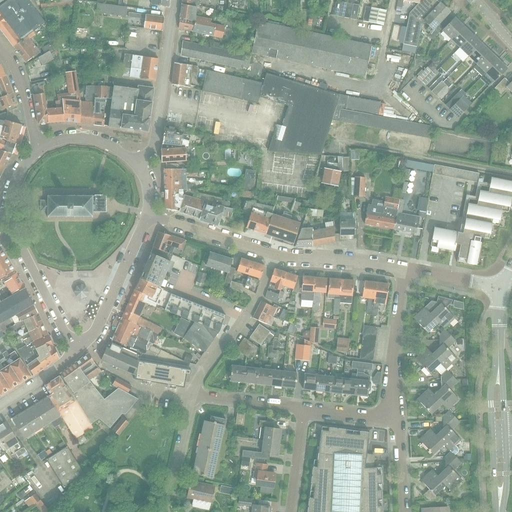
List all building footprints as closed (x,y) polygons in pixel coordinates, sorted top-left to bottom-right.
[(0,28),(1,30),(33,6),(28,0),(5,0),(0,4),(0,28)] [(143,9),(143,0),(127,0),(127,6),(98,3),(96,12),(126,16),(128,6),(143,9)] [(404,1),(419,4),(420,4),(420,0),(398,0),(396,12),(401,13),(404,1)] [(422,25),(425,22),(424,21),(440,3),(437,0),(420,0),(420,4),(419,4),(410,13),(403,44),(417,47),(422,25)] [(249,14),(249,5),(237,2),(237,11),(249,14)] [(342,2),(342,3),(335,2),(333,15),(339,16),(344,17),(347,3),(342,2)] [(359,6),(347,3),(344,17),(357,20),(359,6)] [(443,27),(439,23),(450,11),(440,3),(424,21),(425,22),(430,26),(427,29),(430,32),(428,35),(432,39),(443,27)] [(178,28),(192,31),(195,16),(197,7),(181,4),(178,28)] [(33,6),(1,30),(14,46),(31,33),(45,22),(33,6)] [(368,22),(371,8),(365,7),(362,21),(368,22)] [(386,11),(371,8),(368,22),(383,25),(386,11)] [(162,31),(163,17),(129,12),(128,17),(145,19),(144,29),(162,31)] [(224,27),(221,26),(210,23),(211,19),(195,16),(192,31),(212,36),(213,36),(222,38),(224,27)] [(451,39),(464,25),(455,16),(442,30),(451,39)] [(364,77),(371,45),(259,21),(252,53),(364,77)] [(451,39),(460,47),(462,45),(473,34),(464,25),(451,39)] [(31,33),(14,46),(26,62),(35,55),(36,56),(40,53),(29,38),(33,35),(31,33)] [(468,56),(481,42),(473,34),(462,45),(460,47),(468,56)] [(42,48),(45,53),(49,51),(54,48),(52,42),(42,48)] [(242,68),(244,54),(183,42),(181,55),(242,68)] [(468,56),(477,64),(490,50),(481,42),(468,56)] [(477,64),(485,72),(499,59),(490,50),(477,64)] [(45,53),(38,57),(42,66),(53,58),(49,51),(45,53)] [(123,65),(130,67),(130,71),(129,77),(155,80),(158,58),(125,54),(123,65)] [(499,59),(485,72),(494,81),(508,67),(499,59)] [(197,74),(198,66),(192,66),(191,65),(174,63),(172,84),(178,85),(190,87),(191,78),(189,78),(190,73),(197,74)] [(63,100),(63,107),(64,122),(80,123),(80,101),(75,64),(70,65),(71,72),(65,73),(68,94),(58,96),(59,100),(63,100)] [(421,81),(430,71),(426,68),(417,77),(421,81)] [(261,90),(260,89),(262,83),(206,70),(201,90),(258,103),(260,97),(271,101),(270,105),(280,107),(281,104),(292,107),(282,139),(273,136),(268,151),(321,155),(339,96),(266,73),(261,90)] [(434,75),(430,71),(421,81),(425,85),(434,75)] [(0,96),(12,92),(6,75),(5,76),(0,78),(0,96)] [(511,90),(511,81),(510,84),(504,78),(494,88),(501,94),(508,86),(511,90)] [(446,79),(443,82),(445,85),(436,95),(440,99),(449,89),(448,88),(451,85),(446,79)] [(33,95),(36,108),(46,107),(43,85),(45,85),(44,81),(38,83),(38,86),(39,93),(33,95)] [(445,85),(443,82),(442,83),(441,81),(432,91),(436,95),(445,85)] [(86,86),(85,102),(80,101),(80,123),(93,125),(94,112),(95,86),(86,86)] [(100,112),(101,98),(104,98),(105,87),(95,86),(94,112),(93,125),(104,126),(104,116),(104,112),(100,112)] [(120,128),(147,132),(153,88),(138,86),(138,89),(113,86),(108,126),(120,128)] [(12,92),(0,96),(0,105),(2,110),(17,104),(12,92)] [(449,109),(459,99),(455,95),(445,106),(449,109)] [(345,108),(356,110),(358,98),(347,96),(345,108)] [(459,99),(449,109),(457,117),(471,103),(463,96),(459,99)] [(369,100),(358,98),(356,110),(367,112),(369,100)] [(64,122),(63,107),(63,100),(59,100),(59,101),(55,101),(55,108),(47,108),(49,123),(64,122)] [(380,102),(369,100),(367,112),(377,114),(380,102)] [(38,123),(49,123),(47,108),(46,107),(36,108),(38,123)] [(350,124),(352,112),(340,109),(338,121),(350,124)] [(365,114),(352,112),(350,124),(363,126),(365,114)] [(371,115),(365,114),(363,126),(369,127),(371,115)] [(377,116),(371,115),(369,127),(375,128),(377,116)] [(431,127),(377,116),(375,128),(428,138),(431,127)] [(0,137),(16,144),(22,124),(5,120),(0,119),(0,137)] [(180,146),(182,140),(189,141),(194,142),(195,139),(188,137),(188,136),(188,135),(187,135),(174,132),(174,130),(173,130),(165,128),(164,133),(163,133),(162,144),(168,145),(180,146)] [(16,144),(0,137),(0,149),(12,154),(16,144)] [(180,146),(168,145),(169,149),(162,149),(162,162),(186,160),(196,159),(196,151),(185,152),(185,146),(180,146)] [(0,164),(5,167),(12,154),(0,149),(0,164)] [(432,173),(477,182),(479,173),(434,164),(432,173)] [(164,179),(191,179),(191,176),(197,176),(197,170),(186,170),(186,169),(164,169),(164,179)] [(336,183),(338,171),(327,170),(324,181),(336,183)] [(255,172),(245,171),(243,190),(252,192),(255,172)] [(364,177),(355,176),(354,196),(363,196),(364,177)] [(434,226),(430,246),(454,251),(455,248),(459,249),(457,261),(476,265),(480,242),(479,242),(480,237),(488,238),(491,224),(498,225),(501,210),(508,212),(511,197),(511,180),(491,177),(488,191),(479,190),(477,204),(468,203),(462,233),(458,232),(458,231),(434,226)] [(191,179),(164,179),(164,190),(180,189),(183,189),(186,189),(192,189),(191,179)] [(203,201),(221,206),(223,199),(198,193),(196,198),(185,195),(183,195),(183,189),(180,189),(164,190),(164,206),(168,209),(180,211),(198,216),(199,214),(203,201)] [(92,212),(106,212),(106,194),(105,194),(105,195),(92,195),(92,194),(91,194),(91,196),(84,196),(84,194),(82,194),(82,196),(75,196),(75,194),(74,194),(74,196),(66,196),(66,194),(65,194),(65,196),(57,196),(57,194),(56,194),(56,196),(49,196),(49,194),(47,194),(47,200),(42,200),(42,212),(47,212),(47,218),(48,218),(48,217),(56,217),(56,218),(57,218),(57,217),(65,217),(65,218),(66,218),(66,217),(73,217),(73,218),(75,218),(75,217),(82,217),(82,218),(83,218),(83,217),(91,217),(91,218),(92,218),(92,212)] [(397,210),(399,199),(385,196),(384,201),(373,199),(372,205),(368,204),(367,213),(365,223),(380,227),(380,226),(394,229),(397,210)] [(426,212),(428,198),(422,197),(420,211),(426,212)] [(394,229),(416,233),(419,217),(401,213),(404,200),(399,198),(399,199),(397,210),(394,229)] [(244,204),(242,213),(250,215),(252,207),(272,214),(274,207),(273,207),(246,200),(244,204)] [(203,201),(199,214),(201,215),(200,219),(217,224),(221,212),(225,213),(224,216),(231,218),(233,210),(234,208),(220,206),(221,206),(203,201)] [(301,203),(294,201),(294,202),(291,209),(298,211),(301,203)] [(272,214),(252,207),(250,215),(246,228),(265,234),(272,214)] [(358,234),(358,215),(355,215),(355,212),(353,212),(353,220),(339,220),(340,235),(355,234),(358,234)] [(272,214),(265,234),(279,239),(278,241),(281,243),(292,246),(300,223),(290,220),(291,215),(290,215),(283,213),(282,217),(272,214)] [(301,228),(294,247),(312,246),(334,242),(334,227),(312,231),(312,227),(305,228),(307,222),(303,220),(301,228)] [(164,251),(172,254),(174,247),(181,250),(184,240),(158,232),(153,247),(164,252),(164,251)] [(0,279),(15,271),(1,250),(0,251),(0,279)] [(244,287),(247,280),(242,278),(241,284),(231,282),(235,269),(229,267),(232,259),(210,252),(206,265),(227,271),(224,282),(230,283),(229,287),(242,293),(244,287)] [(140,278),(134,289),(145,294),(142,301),(146,302),(155,306),(164,310),(166,303),(158,300),(159,297),(165,299),(168,291),(164,289),(163,289),(159,287),(170,261),(150,253),(140,278)] [(237,271),(248,274),(252,262),(241,258),(237,271)] [(252,262),(248,274),(260,278),(264,266),(252,262)] [(280,290),(282,285),(286,272),(274,268),(270,281),(277,283),(275,288),(280,290)] [(200,271),(196,282),(203,284),(206,274),(200,271)] [(286,272),(282,285),(294,289),(298,276),(286,272)] [(3,281),(12,295),(25,288),(16,273),(3,281)] [(294,289),(292,293),(301,293),(301,300),(309,300),(313,301),(312,310),(313,310),(315,277),(298,276),(294,289)] [(248,277),(247,280),(244,287),(255,293),(259,281),(248,277)] [(319,297),(320,293),(326,293),(327,278),(315,277),(313,310),(318,311),(319,303),(320,302),(320,298),(319,297)] [(327,294),(327,298),(334,298),(333,314),(338,314),(339,303),(340,299),(340,293),(341,279),(329,278),(327,294)] [(351,304),(351,296),(352,296),(353,280),(341,279),(340,293),(340,299),(339,303),(351,304)] [(364,281),(362,297),(368,298),(366,314),(372,315),(376,283),(364,281)] [(376,283),(372,315),(377,315),(378,304),(385,305),(386,300),(388,284),(376,283)] [(86,296),(88,292),(86,287),(82,285),(77,287),(75,292),(77,296),(82,298),(86,296)] [(0,302),(0,330),(1,330),(0,328),(0,323),(11,317),(34,304),(25,288),(12,295),(6,299),(0,302)] [(134,290),(122,318),(152,332),(157,334),(160,327),(156,325),(139,317),(146,302),(142,301),(145,294),(134,289),(134,290)] [(277,301),(279,294),(267,291),(264,298),(276,303),(277,301)] [(166,303),(164,310),(194,322),(203,325),(213,339),(215,336),(219,331),(221,325),(225,315),(182,298),(171,294),(170,293),(166,303)] [(431,301),(425,307),(431,313),(430,313),(438,322),(444,328),(455,318),(445,308),(452,301),(452,300),(438,296),(437,302),(431,301)] [(463,302),(454,300),(454,302),(454,307),(464,309),(463,302)] [(261,301),(257,310),(271,316),(275,307),(261,301)] [(38,313),(34,304),(11,317),(15,324),(38,313)] [(431,313),(425,307),(413,317),(427,333),(438,322),(430,313),(431,313)] [(283,308),(278,317),(283,320),(288,311),(283,308)] [(257,310),(253,318),(267,324),(271,326),(275,318),(271,316),(257,310)] [(25,325),(28,332),(43,324),(38,313),(15,324),(9,328),(7,329),(9,334),(25,325)] [(122,318),(112,339),(129,347),(128,348),(138,352),(138,351),(144,354),(146,350),(148,350),(151,345),(152,346),(153,343),(157,334),(152,332),(122,318)] [(323,318),(322,328),(335,329),(336,319),(323,318)] [(203,353),(213,339),(204,326),(194,322),(183,339),(203,353)] [(33,342),(48,335),(43,324),(28,332),(31,337),(25,340),(27,345),(33,342)] [(260,345),(270,331),(259,324),(250,338),(260,345)] [(364,325),(363,332),(377,334),(378,327),(364,325)] [(310,326),(309,341),(318,345),(319,327),(310,326)] [(432,354),(446,369),(457,359),(447,348),(456,340),(454,338),(446,329),(439,335),(439,340),(440,347),(432,354)] [(363,332),(362,339),(376,341),(377,334),(363,332)] [(59,358),(48,335),(33,342),(27,345),(18,350),(27,366),(33,375),(59,358)] [(347,338),(337,337),(336,351),(345,352),(347,338)] [(244,338),(240,344),(252,352),(256,346),(244,338)] [(361,346),(375,347),(376,341),(362,339),(361,346)] [(133,360),(134,359),(136,353),(109,341),(101,360),(123,370),(129,358),(133,360)] [(252,352),(240,344),(236,349),(248,358),(252,352)] [(159,355),(161,350),(152,346),(151,345),(148,350),(159,355)] [(310,346),(303,345),(301,360),(308,360),(310,346)] [(374,354),(375,347),(361,346),(361,352),(374,354)] [(435,368),(442,375),(447,370),(446,369),(432,354),(426,347),(415,358),(429,373),(435,368)] [(1,353),(4,357),(0,359),(0,394),(1,395),(31,376),(19,358),(13,362),(12,359),(17,356),(14,351),(9,354),(8,354),(6,350),(1,353)] [(88,353),(75,362),(89,380),(101,371),(94,363),(88,353)] [(129,358),(123,370),(135,375),(134,379),(185,388),(185,381),(189,382),(191,370),(138,361),(137,362),(134,359),(133,360),(129,358)] [(363,374),(363,369),(372,370),(372,363),(358,361),(358,362),(357,369),(356,374),(356,377),(356,379),(354,394),(367,396),(369,377),(363,374)] [(92,427),(90,424),(99,418),(110,428),(122,414),(125,414),(138,399),(128,393),(132,386),(117,378),(113,385),(118,388),(106,399),(91,381),(90,382),(75,362),(60,373),(61,375),(58,377),(46,384),(45,385),(51,394),(48,395),(75,438),(92,427)] [(242,382),(244,366),(231,365),(229,381),(242,382)] [(255,384),(268,385),(270,370),(270,365),(264,365),(264,369),(257,368),(255,384)] [(242,382),(255,384),(257,368),(244,366),(242,382)] [(268,385),(281,387),(283,371),(270,370),(268,385)] [(441,388),(434,394),(442,404),(448,410),(459,399),(449,389),(458,381),(456,379),(448,370),(447,370),(442,375),(441,376),(441,388)] [(283,371),(281,387),(294,388),(296,372),(283,371)] [(341,393),(354,394),(356,379),(356,377),(356,374),(351,373),(350,379),(343,378),(341,393)] [(315,390),(317,375),(304,374),(302,389),(315,390)] [(315,390),(329,392),(330,376),(317,375),(315,390)] [(330,376),(329,392),(341,393),(343,378),(330,376)] [(434,394),(428,388),(420,396),(418,398),(431,414),(442,404),(434,394)] [(37,401),(50,421),(54,428),(63,422),(46,395),(37,401)] [(29,407),(42,427),(50,421),(37,401),(29,407)] [(42,427),(29,407),(20,412),(33,432),(42,427)] [(438,476),(446,485),(452,491),(463,481),(453,470),(462,463),(455,455),(458,452),(458,448),(455,445),(461,440),(451,430),(460,422),(458,420),(450,411),(449,411),(443,417),(443,421),(444,429),(436,435),(436,436),(444,444),(449,450),(450,450),(451,451),(444,458),(445,461),(445,469),(438,476)] [(33,432),(20,412),(11,418),(24,438),(33,432)] [(204,421),(201,434),(222,439),(226,420),(211,416),(209,422),(204,421)] [(119,435),(129,423),(123,418),(112,430),(119,435)] [(263,440),(279,442),(281,430),(273,428),(274,422),(260,420),(259,427),(265,428),(263,440)] [(0,439),(6,449),(18,442),(5,422),(0,424),(0,439)] [(381,511),(382,505),(378,505),(378,499),(382,499),(381,489),(378,489),(378,484),(381,484),(381,474),(377,474),(377,467),(371,467),(372,459),(366,458),(369,432),(359,431),(359,434),(346,433),(346,429),(328,427),(328,430),(321,430),(316,466),(313,466),(310,484),(314,485),(312,497),(309,497),(306,511),(381,511)] [(436,436),(436,435),(430,429),(419,439),(433,454),(444,444),(436,436)] [(201,434),(198,447),(219,452),(222,439),(201,434)] [(262,453),(256,452),(242,451),(242,457),(250,458),(269,460),(269,454),(278,455),(279,442),(263,440),(262,453)] [(64,487),(84,474),(67,446),(46,459),(64,487)] [(23,447),(15,452),(18,457),(26,451),(23,447)] [(198,447),(195,460),(216,464),(219,452),(198,447)] [(44,449),(37,454),(41,459),(48,454),(44,449)] [(242,457),(241,465),(249,466),(250,458),(242,457)] [(216,464),(195,460),(192,473),(213,478),(216,464)] [(274,487),(275,474),(266,473),(268,465),(256,463),(255,471),(258,472),(256,485),(274,487)] [(438,476),(432,469),(421,480),(429,489),(423,495),(430,501),(435,501),(438,498),(435,495),(446,485),(438,476)] [(0,503),(1,503),(0,502),(0,491),(11,482),(3,470),(0,472),(0,503)] [(215,509),(217,504),(210,502),(214,487),(190,482),(187,497),(203,500),(201,506),(215,509)] [(220,485),(218,492),(233,495),(234,488),(220,485)] [(39,500),(34,493),(29,497),(34,504),(35,503),(41,511),(48,511),(40,499),(39,500)] [(238,504),(251,506),(252,498),(239,497),(238,504)]
